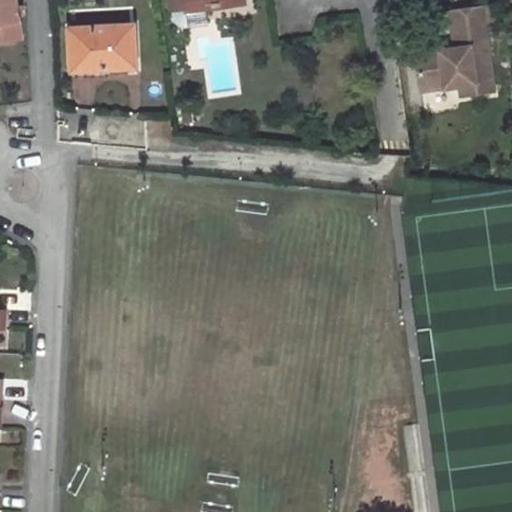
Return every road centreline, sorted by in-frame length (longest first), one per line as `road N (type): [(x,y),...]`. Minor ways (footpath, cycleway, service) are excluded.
road 1 (residential): [(359,0),(371,16),(392,175),(54,141)]
road 2 (unclassified): [(51,222),(42,511)]
road 3 (unclassified): [(34,0),(38,105),(54,141)]
